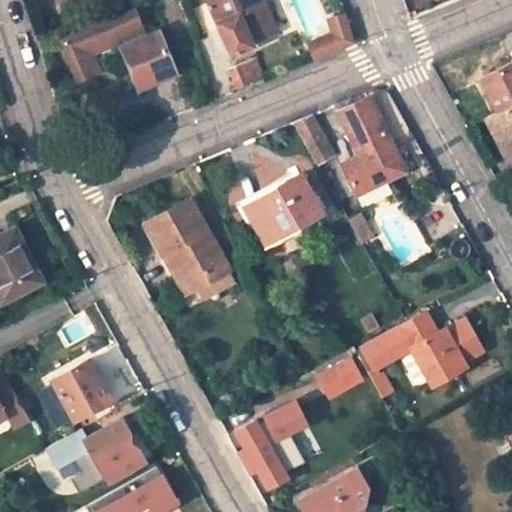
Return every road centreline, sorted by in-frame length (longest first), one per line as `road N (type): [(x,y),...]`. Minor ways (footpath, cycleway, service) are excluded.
road 1 (unclassified): [(69,193),(238,511)]
road 2 (unclassified): [(69,193),(395,53)]
road 3 (unclassified): [(395,53),(511,252)]
road 4 (unclassified): [(0,9),(69,193)]
road 5 (unclassified): [(395,53),(511,6)]
